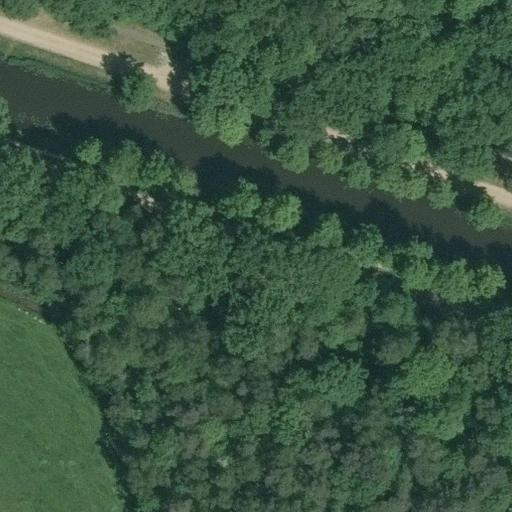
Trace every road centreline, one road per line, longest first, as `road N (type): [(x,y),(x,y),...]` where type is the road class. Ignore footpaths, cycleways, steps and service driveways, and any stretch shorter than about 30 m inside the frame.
road 1 (track): [(511,203),(0,17)]
road 2 (track): [(0,151),(511,337)]
